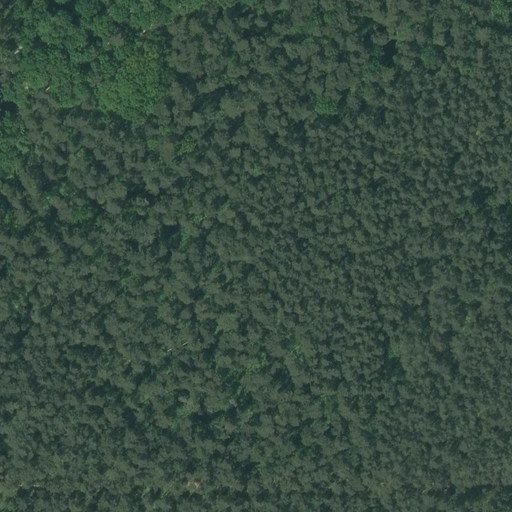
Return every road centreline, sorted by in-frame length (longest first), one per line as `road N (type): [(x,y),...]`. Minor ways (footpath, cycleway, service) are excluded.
road 1 (track): [(0,488),(511,479)]
road 2 (track): [(0,104),(207,0)]
